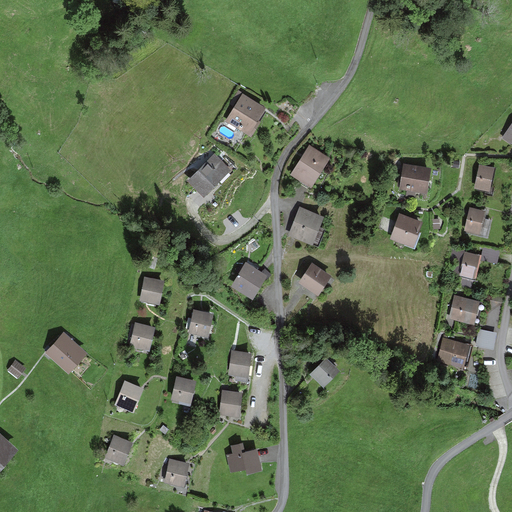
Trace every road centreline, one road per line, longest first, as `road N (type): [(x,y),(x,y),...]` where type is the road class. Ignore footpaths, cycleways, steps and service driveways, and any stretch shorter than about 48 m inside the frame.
road 1 (residential): [(277,511),(283,494),(275,179),(289,147),(351,70),(374,0)]
road 2 (unclassified): [(511,414),(438,464),(424,511)]
